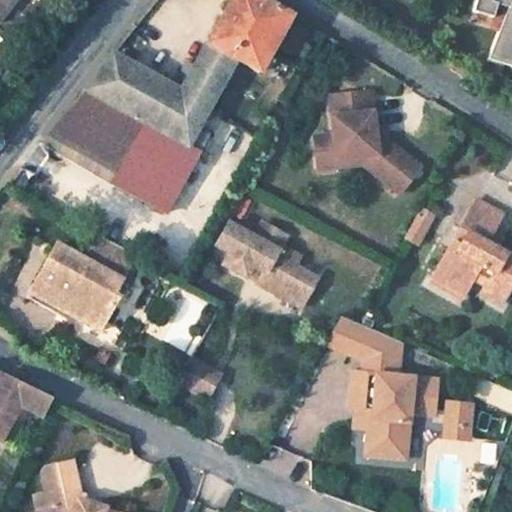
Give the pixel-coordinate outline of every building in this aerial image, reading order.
[(229,0),(194,68),(186,64),(174,88),(112,51),(96,72),(84,89),(82,87),(51,128),(122,169),(114,182),(166,212),(200,153),(188,146),(198,127),(204,131),(208,125),(201,121),(234,60),(259,74),(290,16),(262,0),(229,0)] [(472,0),(471,6),(491,13),(494,0),(472,0)] [(511,0),(496,0),(511,5),(510,11),(511,11),(511,0)] [(511,17),(506,16),(503,28),(495,26),(487,55),(511,62),(511,17)] [(337,165),(363,162),(400,190),(421,163),(386,136),(376,140),(375,127),(370,89),(329,94),(334,133),(314,135),(317,160),(337,158),(337,165)] [(375,127),(376,140),(386,136),(385,126),(375,127)] [(198,127),(188,146),(200,153),(211,134),(204,131),(198,127)] [(114,182),(122,169),(51,128),(41,140),(114,182)] [(337,158),(317,160),(318,167),(337,165),(337,158)] [(478,195),(475,200),(501,214),(504,209),(478,195)] [(475,200),(461,227),(468,231),(461,242),(457,250),(450,246),(439,267),(469,283),(472,277),(485,284),(505,294),(511,280),(511,251),(507,248),(505,250),(496,245),(484,238),(488,232),(490,233),(491,232),(501,214),(475,200)] [(422,203),(406,232),(420,240),(436,211),(422,203)] [(251,270),(254,265),(267,272),(264,276),(260,283),(285,297),(288,290),(306,300),(319,277),(296,265),(301,256),(282,245),(288,235),(265,222),(257,236),(231,222),(219,245),(233,253),(226,264),(248,277),(251,270)] [(24,290),(92,327),(110,294),(108,292),(129,254),(89,231),(75,256),(50,242),(24,290)] [(490,233),(488,232),(484,238),(496,245),(500,237),(491,232),(490,233)] [(455,238),(450,246),(457,250),(461,242),(455,238)] [(267,272),(254,265),(251,270),(264,276),(267,272)] [(469,283),(439,267),(432,279),(462,295),(469,283)] [(501,302),(505,294),(485,284),(481,291),(501,302)] [(288,290),(285,297),(302,307),(306,300),(288,290)] [(369,441),(384,442),(383,453),(407,455),(411,410),(436,412),(439,376),(400,371),(402,338),(358,319),(342,312),(326,340),(364,357),(363,369),(356,368),(353,404),(359,405),(374,406),(374,412),(371,412),(370,422),(369,441)] [(185,390),(206,400),(220,373),(199,362),(185,390)] [(0,439),(21,401),(44,412),(50,400),(51,397),(14,378),(1,372),(0,374),(0,439)] [(511,396),(489,386),(482,400),(509,412),(511,405),(511,396)] [(374,412),(374,406),(359,405),(358,421),(370,422),(371,412),(374,412)] [(473,407),(447,405),(446,419),(472,422),(473,407)] [(472,422),(446,419),(445,433),(470,436),(472,422)] [(383,453),(384,442),(369,441),(368,451),(383,453)] [(107,511),(105,511),(106,509),(88,503),(79,503),(81,495),(72,461),(43,468),(40,473),(44,494),(48,511),(107,511)] [(35,511),(48,511),(44,494),(32,497),(35,511)]
